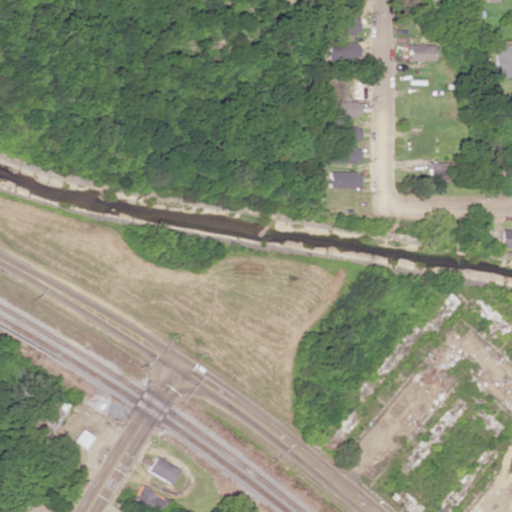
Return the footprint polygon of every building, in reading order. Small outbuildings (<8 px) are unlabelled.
[(355,35),(355,16),(325,15),(324,34),(355,35)] [(354,58),(355,42),(324,42),(323,57),(354,58)] [(405,60),(431,60),(432,44),(405,43),(405,60)] [(492,76),(511,76),(511,44),(492,44),(492,76)] [(355,100),(327,101),(327,117),(355,117),(355,100)] [(323,125),(323,140),(354,141),(355,126),(323,125)] [(324,162),(355,162),(355,146),(324,146),(324,162)] [(477,179),(497,179),(498,160),(478,159),(477,179)] [(447,162),(425,161),(424,178),(447,178),(447,162)] [(355,171),(324,171),(324,187),(354,188),(355,171)] [(511,247),(511,229),(497,229),(496,247),(511,247)] [(64,406),(45,394),(24,427),(43,439),(64,406)] [(144,471),(167,483),(175,468),(151,456),(144,471)] [(166,511),(171,503),(137,485),(128,504),(143,511),(166,511)] [(10,511),(12,511),(36,511),(42,502),(21,491),(10,511)]
